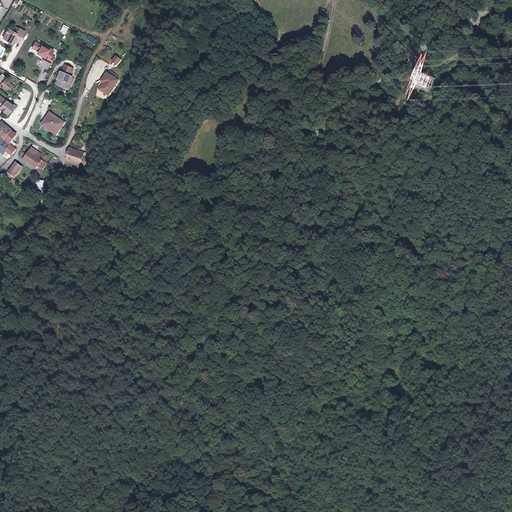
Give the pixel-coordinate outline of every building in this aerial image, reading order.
[(62,25),(60,32),(66,34),(68,27),(62,25)] [(18,43),(23,35),(18,32),(15,30),(14,32),(8,29),(4,35),(7,37),(5,39),(12,44),(14,40),(18,43)] [(42,58),(51,63),(53,59),(50,57),(54,49),(50,47),(49,49),(35,42),(32,47),(35,49),(36,48),(39,50),(38,52),(43,56),(42,58)] [(68,88),(73,76),(70,75),(73,70),(66,67),(64,71),(63,71),(59,81),(61,82),(58,87),(64,90),(65,87),(68,88)] [(107,94),(117,79),(107,72),(102,80),(103,81),(99,89),(107,94)] [(13,106),(5,101),(0,106),(0,107),(8,113),(13,106)] [(56,134),(64,122),(50,113),(43,122),(52,128),(51,130),(56,134)] [(42,124),(51,130),(52,128),(43,122),(42,124)] [(0,131),(0,135),(6,139),(12,131),(13,130),(4,124),(2,127),(3,127),(0,131)] [(16,134),(12,131),(6,139),(14,145),(16,143),(12,139),(16,134)] [(8,154),(11,156),(16,149),(5,141),(4,142),(0,138),(0,152),(3,155),(6,152),(8,154)] [(37,151),(39,148),(33,144),(28,151),(29,152),(24,159),(29,163),(34,155),(37,151)] [(77,168),(79,169),(80,166),(83,153),(70,149),(67,160),(67,162),(78,165),(77,168)] [(38,158),(34,155),(29,163),(36,168),(37,166),(42,169),(42,168),(46,163),(38,158)] [(16,177),(22,167),(16,163),(9,174),(16,177)] [(11,179),(7,186),(14,190),(18,182),(14,180),(11,179)]
